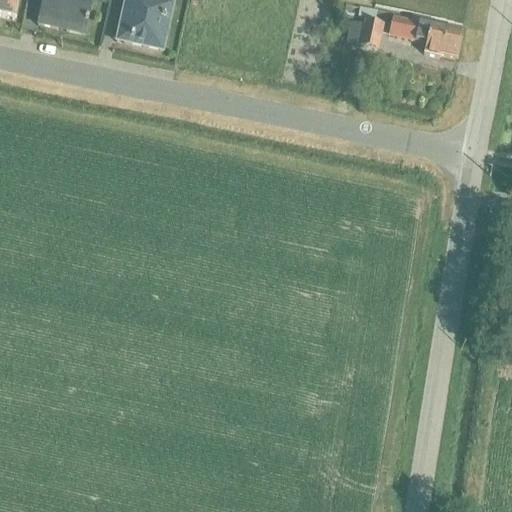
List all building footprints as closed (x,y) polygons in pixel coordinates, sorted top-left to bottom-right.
[(0,0),(0,17),(14,21),(19,0),(0,0)] [(43,0),(38,26),(85,37),(93,0),(43,0)] [(158,0),(124,0),(116,43),(163,53),(174,3),(158,0)] [(351,24),(346,45),(378,52),(383,27),(373,25),(376,12),(360,8),(356,21),(364,23),(363,27),(351,24)] [(393,18),(388,38),(426,46),(424,56),(440,60),(440,58),(455,61),(461,35),(433,29),(433,23),(412,18),(411,22),(393,18)] [(358,55),(354,74),(365,77),(366,71),(382,75),(385,60),(369,57),(358,55)]
